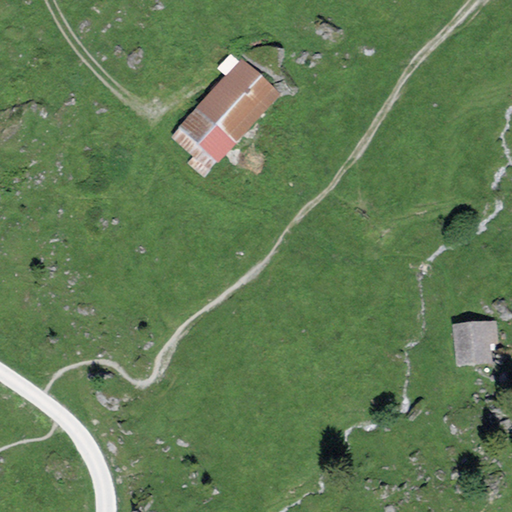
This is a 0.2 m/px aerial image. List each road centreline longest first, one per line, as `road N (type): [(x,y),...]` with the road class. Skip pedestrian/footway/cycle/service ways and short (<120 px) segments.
road 1 (unclassified): [(0,373),(88,449),(107,511)]
road 2 (track): [(49,0),(79,50),(145,114)]
